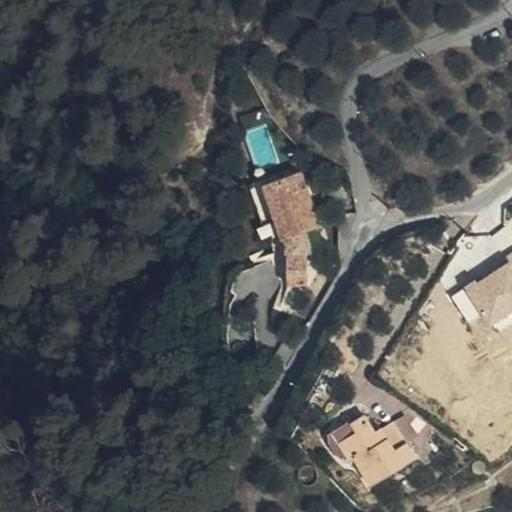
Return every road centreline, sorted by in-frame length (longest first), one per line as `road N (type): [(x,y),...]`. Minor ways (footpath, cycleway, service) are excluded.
road 1 (residential): [(369,218),(300,356),(185,511)]
road 2 (residential): [(511,10),(393,59),(354,90),(350,118),(369,218)]
road 3 (residential): [(511,178),(447,210),(369,218)]
